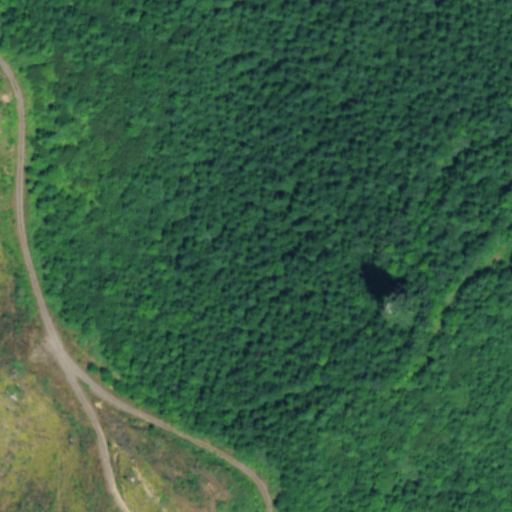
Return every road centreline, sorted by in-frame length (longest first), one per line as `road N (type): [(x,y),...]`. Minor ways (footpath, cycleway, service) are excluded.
road 1 (track): [(0,7),(35,49),(54,119),(61,239),(76,290),(168,388),(313,472),(331,511)]
road 2 (track): [(142,364),(131,450),(157,511)]
